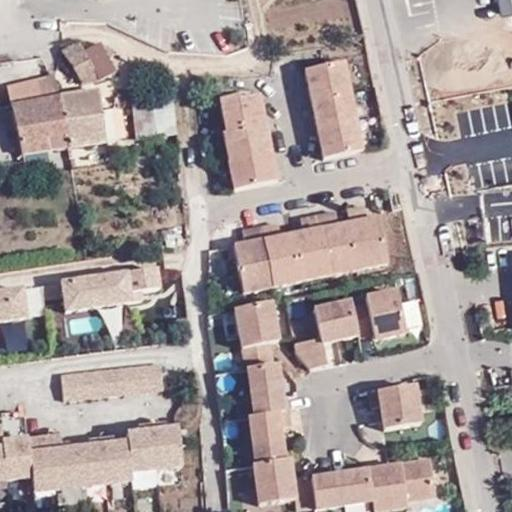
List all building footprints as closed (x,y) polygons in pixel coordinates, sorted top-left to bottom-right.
[(511,0),(500,0),(503,15),(511,13),(511,0)] [(113,67),(101,41),(82,51),(79,44),(65,52),(83,83),(113,67)] [(344,67),(304,72),(322,163),(363,156),(344,67)] [(22,150),(64,145),(54,94),(49,73),(14,77),(22,150)] [(54,94),(64,145),(104,139),(99,90),(54,94)] [(138,139),(175,132),(170,93),(132,100),(138,139)] [(258,102),(217,110),(233,198),(279,190),(258,102)] [(366,208),(346,210),(350,226),(368,222),(366,208)] [(337,216),(299,219),(302,237),(338,228),(337,216)] [(245,249),(231,252),(242,302),(391,270),(377,220),(368,222),(350,226),(338,228),(302,237),(282,241),(245,249)] [(277,226),(242,233),(245,249),(282,241),(277,226)] [(126,277),(130,302),(159,298),(156,275),(126,277)] [(126,277),(56,288),(58,302),(61,319),(131,309),(130,302),(126,277)] [(56,288),(41,290),(42,303),(58,302),(56,288)] [(36,294),(19,295),(24,321),(42,318),(36,294)] [(0,296),(0,333),(26,329),(24,321),(19,295),(0,296)] [(362,310),(371,339),(375,354),(406,345),(395,298),(361,306),(362,310)] [(348,309),(313,313),(322,353),(358,346),(357,342),(349,312),(348,309)] [(362,310),(349,312),(357,342),(371,339),(362,310)] [(271,313),(233,317),(238,361),(278,356),(271,313)] [(160,367),(57,375),(60,399),(162,392),(160,367)] [(276,373),(246,375),(248,427),(278,423),(284,423),(276,373)] [(414,390),(377,396),(381,437),(422,433),(414,390)] [(248,427),(244,427),(250,471),(286,467),(278,423),(248,427)] [(178,431),(124,438),(126,449),(131,479),(181,476),(178,431)] [(0,455),(0,497),(31,496),(27,459),(25,448),(0,448),(1,456),(0,455)] [(126,449),(27,459),(31,496),(32,501),(132,489),(131,479),(126,449)] [(426,465),(399,469),(405,507),(434,503),(426,465)] [(399,469),(368,477),(371,511),(404,511),(405,507),(399,469)] [(289,470),(248,476),(254,511),(287,511),(296,511),(292,486),(289,470)] [(371,511),(368,477),(308,487),(312,511),(371,511)] [(307,484),(292,486),(296,511),(312,511),(308,487),(307,484)]
